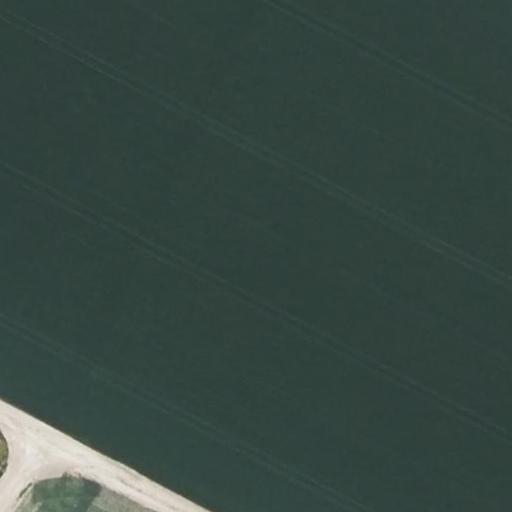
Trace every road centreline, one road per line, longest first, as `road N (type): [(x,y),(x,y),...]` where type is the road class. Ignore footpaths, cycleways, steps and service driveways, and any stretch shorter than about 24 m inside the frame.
road 1 (track): [(0,493),(36,438),(239,0)]
road 2 (track): [(0,418),(177,511)]
